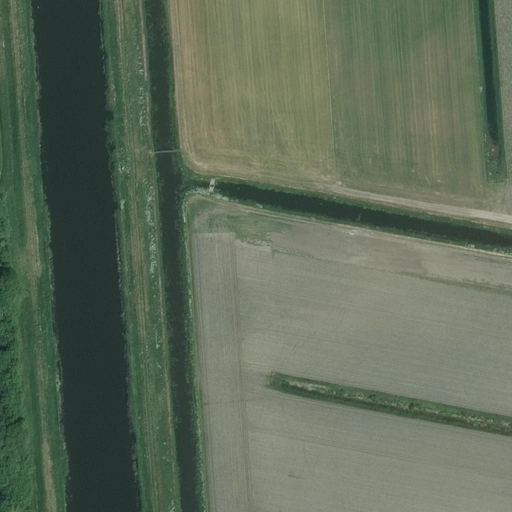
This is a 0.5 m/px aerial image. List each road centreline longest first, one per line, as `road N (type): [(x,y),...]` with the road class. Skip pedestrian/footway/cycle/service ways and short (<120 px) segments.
road 1 (track): [(159,511),(135,156)]
road 2 (track): [(473,214),(203,170),(187,166),(180,152)]
road 3 (track): [(135,156),(122,0)]
